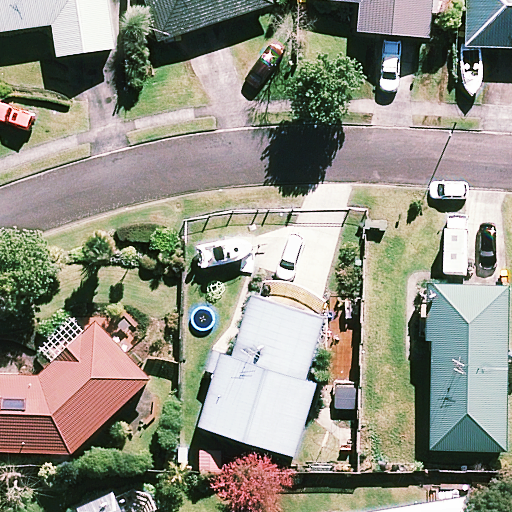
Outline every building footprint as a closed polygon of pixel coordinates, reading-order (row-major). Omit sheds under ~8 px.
[(116,53),(109,0),(0,0),(0,35),(58,27),(62,60),(116,53)] [(149,0),(163,43),(277,7),(274,0),(149,0)] [(430,42),(434,0),(306,0),(364,6),(360,34),(430,42)] [(511,0),(471,0),(470,49),(511,50),(511,0)] [(511,294),(432,291),(430,344),(436,344),(432,453),(506,456),(511,294)] [(326,323),(254,301),(237,361),(224,357),(202,432),(297,460),(318,388),(307,384),(326,323)] [(152,385),(101,330),(42,383),(0,381),(0,454),(72,460),(152,385)] [(157,511),(144,485),(87,511),(157,511)] [(485,511),(484,500),(405,511),(485,511)]
